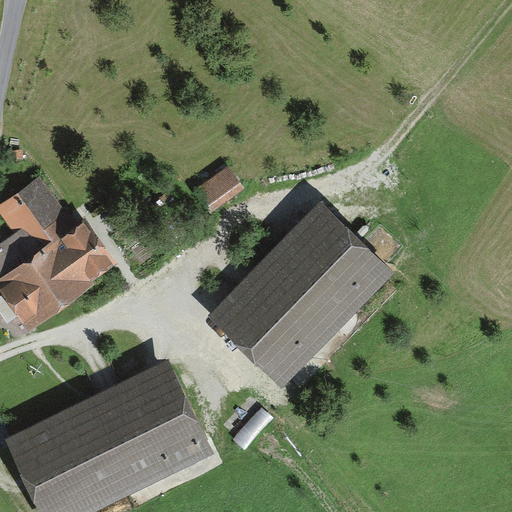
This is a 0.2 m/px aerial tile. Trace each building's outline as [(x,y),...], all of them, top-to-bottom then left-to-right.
[(192,194),(204,213),(231,194),(218,176),(192,194)] [(22,236),(66,295),(111,262),(83,225),(74,232),(38,183),(3,210),(22,236)] [(311,215),(212,315),(275,377),(374,278),(311,215)] [(66,295),(22,236),(0,251),(0,278),(32,321),(66,295)] [(164,370),(17,442),(51,511),(69,511),(202,447),(164,370)]
